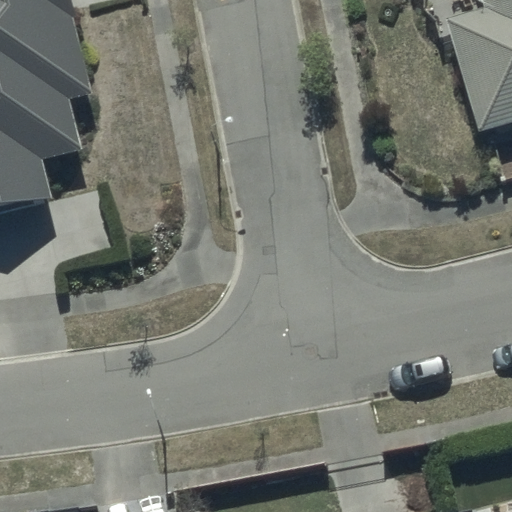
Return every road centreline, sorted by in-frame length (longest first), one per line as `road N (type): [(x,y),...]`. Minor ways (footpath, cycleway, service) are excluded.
road 1 (residential): [(326,351),(253,0)]
road 2 (residential): [(326,351),(166,388),(0,411)]
road 3 (residential): [(511,304),(326,351)]
